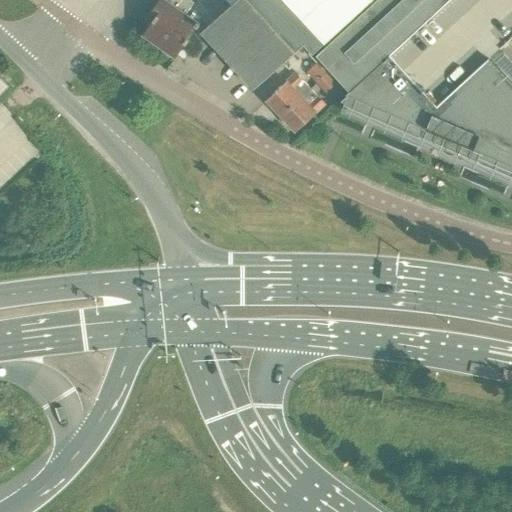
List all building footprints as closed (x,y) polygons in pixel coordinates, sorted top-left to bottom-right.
[(199,22),(186,12),(194,1),(192,0),(157,0),(148,14),(154,18),(144,32),(176,55),(199,22)] [(367,0),(255,0),(251,3),(255,8),(211,41),(253,87),(303,40),(312,50),(367,0)] [(511,80),(490,57),(511,37),(511,0),(374,0),(316,54),(349,90),(347,92),(348,94),(343,99),(511,171),(511,80)] [(306,71),(316,82),(327,71),(318,61),(306,71)] [(337,82),(327,71),(316,82),(325,92),(337,82)] [(281,114),(311,87),(297,72),(267,99),(281,114)] [(0,77),(0,93),(8,85),(0,77)] [(325,102),(311,87),(281,114),(296,130),(325,102)]
